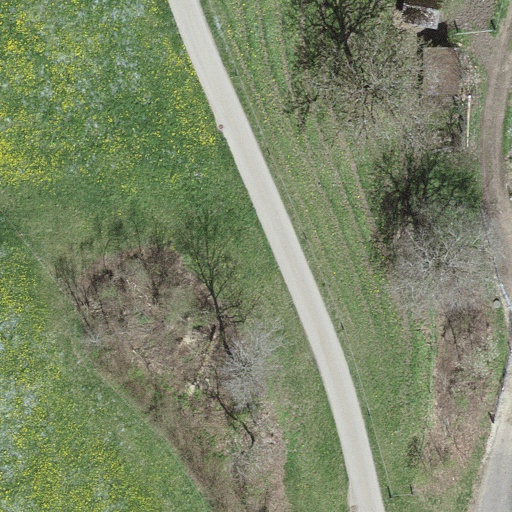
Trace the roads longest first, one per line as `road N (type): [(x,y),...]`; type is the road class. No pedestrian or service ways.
road 1 (unclassified): [(183,0),(315,317),(370,511)]
road 2 (track): [(511,253),(495,170),(511,51)]
